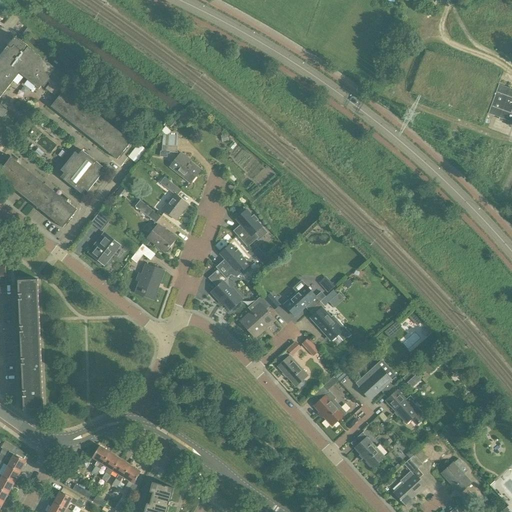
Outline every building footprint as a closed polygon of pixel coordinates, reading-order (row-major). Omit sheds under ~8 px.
[(8,45),(0,55),(0,97),(19,73),(39,89),(42,86),(43,87),(50,79),(52,80),(45,89),(54,96),(61,87),(58,85),(61,81),(65,76),(55,68),(22,42),(15,36),(8,45)] [(511,89),(499,84),(488,114),(511,122),(511,89)] [(131,141),(124,135),(122,137),(63,91),(51,107),(57,112),(59,108),(65,113),(63,115),(62,116),(74,125),(74,124),(76,122),(82,126),(80,129),(79,129),(91,138),(93,135),(99,139),(96,143),(117,159),(131,141)] [(167,125),(172,130),(178,123),(174,119),(167,125)] [(178,135),(175,135),(163,135),(162,151),(160,151),(160,157),(167,157),(167,154),(169,154),(169,153),(177,152),(178,135)] [(60,177),(66,182),(67,182),(75,188),(75,189),(81,194),(84,189),(88,192),(102,173),(99,171),(102,166),(96,162),(88,155),(82,150),(78,154),(75,152),(60,170),(64,173),(60,177)] [(170,167),(190,183),(201,170),(186,159),(187,157),(181,152),(170,167)] [(36,207),(37,206),(39,203),(44,208),(42,210),(41,211),(63,228),(77,210),(69,203),(67,206),(9,159),(0,170),(0,177),(2,180),(3,179),(5,177),(10,181),(8,184),(8,183),(8,184),(19,193),(20,193),(22,190),(27,194),(25,197),(36,207)] [(163,209),(176,220),(188,205),(177,196),(181,191),(165,177),(160,183),(174,194),(163,209)] [(121,197),(127,190),(121,185),(116,192),(121,197)] [(140,200),(135,207),(156,223),(161,217),(140,200)] [(238,226),(233,231),(247,247),(258,237),(260,239),(267,233),(262,227),(262,226),(257,221),(258,220),(254,215),(252,216),(247,210),(236,219),(240,224),(242,226),(240,228),(238,226)] [(100,211),(91,223),(101,231),(111,219),(100,211)] [(165,252),(176,238),(159,225),(148,238),(165,252)] [(105,263),(109,258),(120,245),(110,237),(109,239),(103,234),(95,245),(95,246),(90,253),(89,252),(98,260),(99,259),(105,263),(106,263),(105,263)] [(156,254),(143,244),(134,255),(139,259),(143,254),(151,260),(156,254)] [(222,262),(216,267),(218,269),(226,279),(231,275),(237,278),(241,273),(239,271),(241,269),(239,267),(246,261),(241,256),(243,254),(238,249),(237,250),(231,244),(220,254),(225,259),(227,262),(224,264),(222,262)] [(269,255),(261,262),(265,267),(273,260),(269,255)] [(137,280),(140,281),(137,290),(143,292),(142,295),(154,299),(152,298),(156,286),(154,286),(156,282),(160,283),(164,271),(146,265),(142,275),(139,274),(137,280)] [(221,300),(230,310),(242,300),(232,289),(231,290),(224,281),(226,279),(218,270),(208,278),(217,287),(211,292),(220,301),(221,300)] [(325,277),(318,283),(327,293),(335,286),(332,282),(331,283),(325,277)] [(347,288),(353,282),(350,278),(347,281),(347,280),(342,283),(347,288)] [(24,410),(43,409),(38,279),(18,280),(24,410)] [(297,293),(284,305),(295,316),(305,307),(309,311),(325,297),(326,296),(321,292),(316,296),(306,285),(302,280),(293,288),(297,293)] [(325,297),(309,311),(313,316),(311,318),(331,340),(338,335),(343,341),(347,337),(348,338),(351,335),(333,315),(331,317),(323,308),(338,295),(333,290),(326,297),(326,296),(325,297)] [(270,294),(264,299),(270,306),(274,310),(280,305),(270,294)] [(241,322),(239,324),(243,328),(245,326),(255,337),(275,320),(266,310),(270,306),(264,299),(261,296),(249,307),(248,308),(252,312),(241,322)] [(396,322),(384,332),(389,337),(401,327),(396,322)] [(319,339),(322,335),(314,327),(310,332),(319,339)] [(308,339),(303,344),(313,355),(318,350),(308,339)] [(292,356),(301,348),(295,341),(286,349),(292,356)] [(296,386),(298,387),(301,387),(303,386),(304,384),(304,381),(304,379),(307,375),(290,356),(278,366),(296,386)] [(389,382),(392,379),(379,364),(364,378),(367,381),(359,387),(370,399),(380,390),(384,395),(393,387),(389,382)] [(432,369),(428,364),(423,368),(428,373),(432,369)] [(418,374),(413,368),(402,378),(412,388),(422,378),(421,377),(422,376),(419,373),(418,374)] [(334,376),(322,387),(327,391),(339,381),(334,376)] [(406,399),(397,389),(386,401),(406,423),(411,419),(417,426),(425,419),(424,418),(426,416),(412,401),(413,399),(410,395),(406,399)] [(314,406),(332,426),(346,413),(334,400),(335,398),(330,392),(314,406)] [(356,438),(361,443),(367,437),(362,432),(356,438)] [(367,437),(361,443),(355,448),(373,468),(384,457),(367,437)] [(5,441),(1,448),(2,448),(9,452),(14,455),(14,454),(26,461),(29,456),(17,448),(5,441)] [(92,458),(97,461),(103,464),(110,452),(100,446),(92,458)] [(6,458),(10,461),(8,465),(20,472),(26,461),(14,454),(14,455),(9,452),(7,456),(6,458)] [(120,459),(110,452),(103,464),(109,468),(113,471),(120,459)] [(415,454),(409,459),(418,469),(423,464),(415,454)] [(120,459),(113,471),(119,474),(123,477),(131,465),(120,459)] [(418,469),(409,459),(404,464),(410,471),(400,480),(404,484),(394,493),(399,499),(400,501),(401,500),(407,507),(414,501),(410,497),(418,490),(419,491),(425,486),(419,479),(423,475),(418,469)] [(441,473),(460,494),(473,482),(465,474),(469,470),(459,459),(455,463),(453,462),(441,473)] [(2,476),(14,482),(20,472),(8,465),(2,476)] [(141,472),(131,465),(123,477),(129,481),(122,492),(126,494),(125,496),(130,499),(136,489),(132,486),(141,472)] [(95,475),(100,469),(95,466),(91,473),(95,475)] [(106,482),(110,475),(106,473),(102,479),(106,482)] [(2,476),(0,474),(0,488),(9,493),(14,482),(2,476)] [(116,489),(120,482),(116,479),(111,486),(116,489)] [(148,511),(145,510),(144,511),(167,511),(169,506),(170,506),(170,505),(169,505),(170,501),(171,501),(170,501),(174,488),(153,482),(152,485),(155,485),(148,511)] [(83,495),(86,490),(75,484),(72,489),(83,495)] [(0,501),(3,503),(9,493),(0,488),(0,501)] [(88,499),(91,493),(86,490),(83,495),(88,499)] [(77,500),(60,491),(54,502),(67,508),(70,503),(75,505),(75,504),(77,500)] [(64,511),(67,508),(54,502),(48,511),(64,511)]
